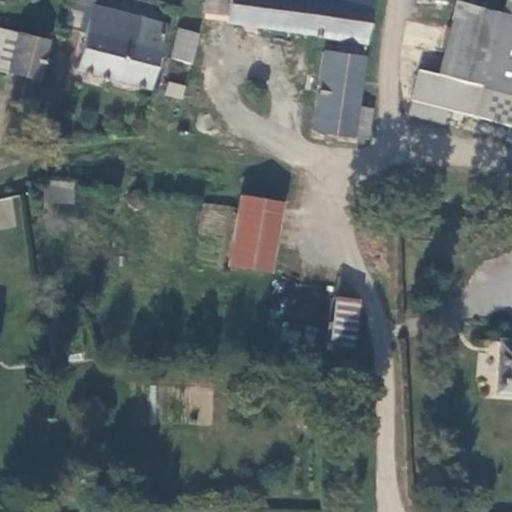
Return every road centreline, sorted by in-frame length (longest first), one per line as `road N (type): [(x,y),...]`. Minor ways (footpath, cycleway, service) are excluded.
road 1 (track): [(0,168),(133,143),(231,143)]
road 2 (track): [(394,0),(390,139)]
road 3 (track): [(390,139),(511,168)]
